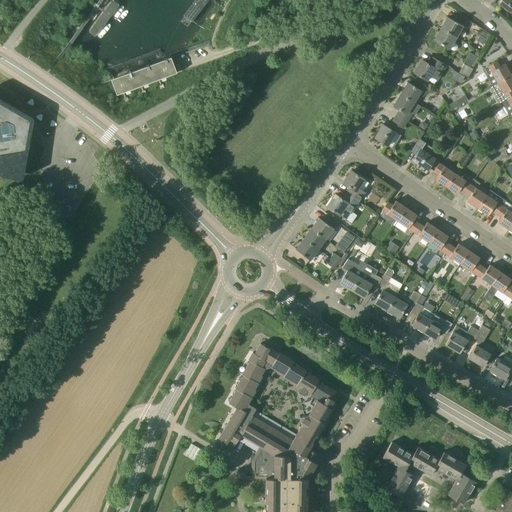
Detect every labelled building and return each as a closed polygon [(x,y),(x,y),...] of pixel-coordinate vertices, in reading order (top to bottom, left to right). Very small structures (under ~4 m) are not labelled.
[(103,35),(126,7),(118,0),(95,29),(103,35)] [(195,27),(214,0),(195,0),(183,18),(195,27)] [(511,0),(501,0),(498,4),(511,13),(511,10),(511,0)] [(456,37),(458,34),(463,26),(455,21),(447,17),(441,28),(456,37)] [(434,40),(443,45),(449,49),(450,48),(454,50),(456,50),(457,49),(458,47),(457,45),(456,44),(454,42),(456,37),(441,28),(434,40)] [(491,36),(481,30),(479,34),(480,36),(477,41),(483,44),(485,45),(491,36)] [(212,51),(213,51),(210,43),(170,58),(167,59),(167,58),(164,59),(165,60),(149,66),(149,65),(147,66),(147,67),(131,73),(131,72),(129,72),(129,73),(113,80),(118,93),(175,72),(175,73),(182,71),(179,64),(173,67),(170,59),(209,44),(212,51)] [(473,68),(479,57),(471,53),(464,63),(473,68)] [(438,81),(447,66),(433,57),(436,60),(432,66),(422,60),(414,73),(428,81),(431,76),(438,81)] [(492,86),(511,75),(505,64),(500,66),(497,61),(482,69),(492,86)] [(473,68),(464,63),(459,72),(469,77),(474,69),(473,68)] [(459,73),(455,79),(461,83),(464,77),(459,73)] [(501,102),(511,96),(511,76),(511,75),(492,86),(491,87),(500,103),(501,102)] [(429,88),(426,86),(417,81),(414,86),(408,82),(401,94),(415,103),(420,95),(423,97),(429,88)] [(418,105),(415,103),(401,94),(393,106),(399,110),(396,115),(408,122),(418,105)] [(451,111),(468,100),(465,95),(448,106),(451,111)] [(511,118),(511,96),(501,102),(505,108),(504,109),(507,114),(508,113),(511,119),(511,118)] [(0,173),(1,175),(2,176),(3,176),(5,176),(20,179),(21,179),(22,179),(22,178),(23,178),(23,177),(23,176),(26,160),(32,127),(33,119),(33,118),(32,117),(32,116),(31,115),(0,97),(0,173)] [(462,118),(462,119),(467,116),(467,115),(463,109),(458,112),(462,118)] [(400,135),(408,122),(396,115),(389,128),(382,124),(379,130),(380,130),(375,138),(387,146),(396,132),(400,135)] [(418,127),(424,130),(428,124),(422,121),(418,127)] [(469,133),(474,140),(479,137),(475,130),(469,133)] [(425,173),(435,158),(429,153),(433,148),(426,143),(426,142),(420,138),(411,151),(416,154),(412,161),(418,165),(416,166),(425,173)] [(496,162),(508,155),(503,147),(491,154),(496,162)] [(446,187),(455,173),(440,163),(433,171),(438,175),(435,179),(446,187)] [(369,183),(364,179),(351,170),(343,183),(351,188),(347,194),(359,202),(366,193),(363,191),(369,183)] [(465,193),(474,179),(468,175),(465,180),(455,173),(446,187),(457,194),(460,189),(465,193)] [(477,208),(487,194),(478,188),(481,183),(474,179),(465,193),(470,196),(467,201),(477,208)] [(502,205),(503,205),(506,200),(490,190),(487,194),(477,208),(488,215),(491,211),(496,214),(502,205)] [(352,213),(359,202),(347,194),(343,199),(335,194),(327,206),(340,216),(345,209),(352,213)] [(397,221),(406,208),(396,201),(392,205),(387,202),(382,210),(397,221)] [(511,224),(511,211),(503,205),(502,205),(496,214),(501,217),(498,222),(509,229),(511,224)] [(406,208),(397,221),(407,227),(413,232),(419,223),(414,220),(417,215),(406,208)] [(334,228),(327,224),(319,218),(311,228),(326,239),(334,228)] [(429,242),(438,229),(427,222),(424,227),(419,223),(413,232),(418,235),(429,242)] [(318,249),(326,239),(311,228),(303,239),(318,249)] [(444,253),(450,245),(445,241),(448,236),(438,229),(429,242),(444,253)] [(310,260),(318,249),(303,239),(296,249),(310,260)] [(393,257),(399,247),(390,241),(384,251),(393,257)] [(460,264),(469,251),(458,243),(455,248),(450,245),(444,253),(450,257),(460,264)] [(378,259),(382,253),(377,250),(373,256),(378,259)] [(476,274),(481,266),(476,263),(480,258),(469,251),(460,264),(476,274)] [(335,262),(339,257),(334,253),(330,258),(335,262)] [(430,257),(420,254),(415,269),(426,272),(430,257)] [(340,265),(346,256),(344,255),(342,258),(338,264),(340,265)] [(332,267),(335,262),(330,258),(326,263),(332,267)] [(352,290),(364,268),(359,265),(348,259),(342,267),(348,270),(340,283),(352,290)] [(492,285),(500,272),(490,265),(486,269),(481,266),(476,274),(492,285)] [(379,284),(382,278),(365,269),(364,268),(352,290),(364,297),(371,285),(376,288),(379,284)] [(385,273),(391,277),(394,273),(393,270),(388,268),(385,273)] [(511,286),(508,284),(511,279),(500,272),(492,285),(484,297),(490,301),(497,289),(502,292),(507,296),(511,288),(511,286)] [(387,311),(396,296),(395,296),(400,289),(389,282),(392,278),(391,277),(385,273),(382,278),(379,284),(385,288),(384,290),(383,289),(375,303),(387,311)] [(424,332),(431,319),(434,314),(430,311),(433,306),(428,303),(425,308),(423,307),(423,306),(421,305),(434,283),(430,281),(421,295),(415,305),(410,313),(417,316),(412,325),(424,332)] [(466,302),(474,291),(468,287),(461,299),(466,302)] [(415,305),(421,295),(414,291),(408,301),(415,305)] [(449,303),(453,297),(447,293),(443,300),(449,303)] [(399,318),(408,303),(396,296),(387,311),(399,318)] [(511,299),(511,298),(507,296),(504,300),(503,302),(508,305),(509,304),(511,299)] [(489,327),(492,321),(487,318),(484,324),(489,327)] [(446,334),(452,325),(453,323),(446,319),(442,326),(431,319),(424,332),(435,339),(440,330),(446,334)] [(505,319),(501,325),(508,329),(511,323),(505,319)] [(473,340),(482,325),(480,327),(476,325),(475,328),(471,325),(468,331),(457,325),(445,344),(460,353),(469,338),(473,340)] [(483,366),(491,352),(480,346),(490,329),(482,325),(473,340),(477,343),(468,358),(483,366)] [(305,511),(305,509),(305,502),(307,502),(307,494),(307,487),(307,478),(317,462),(315,461),(318,454),(309,449),(313,442),(312,441),(315,436),(317,436),(325,422),(324,421),(332,408),(330,407),(338,393),(318,381),(319,380),(306,372),(306,370),(293,362),(294,361),(279,352),(279,354),(260,343),(254,353),(253,352),(248,360),(250,361),(242,374),(243,375),(235,388),(237,389),(229,403),(237,407),(216,443),(224,448),(224,447),(230,450),(230,449),(232,450),(241,435),(260,447),(257,452),(251,461),(251,469),(237,469),(237,478),(266,478),(265,511),(305,511)] [(504,379),(511,366),(511,360),(510,364),(498,357),(490,370),(504,379)] [(439,459),(418,447),(413,454),(392,442),(383,457),(398,466),(385,488),(401,497),(413,475),(405,470),(409,463),(431,475),(435,467),(456,480),(448,494),(463,503),(476,481),(461,472),(466,465),(444,452),(439,459)] [(191,443),(184,454),(192,459),(199,448),(191,443)] [(354,484),(351,491),(349,493),(369,505),(374,496),(373,496),(377,490),(368,484),(364,490),(354,484)] [(511,511),(511,492),(500,485),(490,502),(497,507),(495,511),(493,509),(492,510),(486,507),(483,511),(511,511)]
